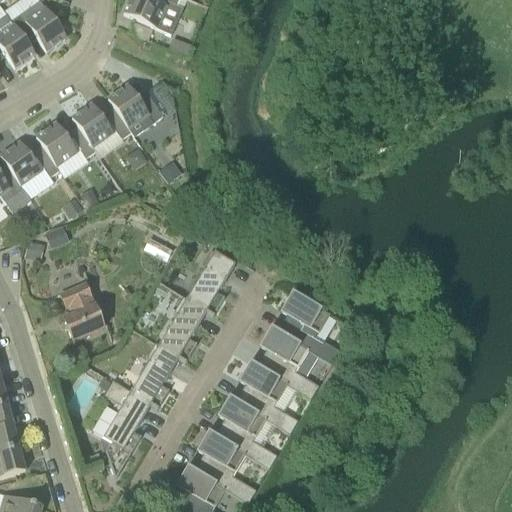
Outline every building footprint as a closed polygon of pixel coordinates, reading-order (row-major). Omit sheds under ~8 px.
[(131,0),(123,18),(134,23),(171,40),(187,3),(181,0),(152,0),(151,4),(142,0),(131,0)] [(34,40),(46,56),(66,42),(40,5),(10,25),(25,46),(34,40)] [(0,58),(3,56),(14,73),(34,59),(25,46),(10,25),(6,19),(0,22),(0,58)] [(133,27),(129,37),(147,44),(151,35),(133,27)] [(157,93),(148,99),(145,96),(147,100),(139,106),(127,90),(108,103),(116,116),(131,137),(133,141),(163,120),(160,116),(169,110),(157,93)] [(107,122),(103,125),(91,109),(72,123),(80,135),(92,152),(95,156),(100,162),(123,146),(121,143),(131,137),(116,116),(107,122)] [(44,154),(56,171),(80,155),(71,142),(67,144),(55,128),(36,142),(44,154)] [(85,163),(95,156),(92,152),(80,135),(71,142),(80,155),(85,163)] [(20,147),(0,160),(0,161),(9,174),(20,190),(40,176),(20,147)] [(59,175),(56,171),(44,154),(35,161),(49,182),(59,175)] [(182,178),(172,165),(158,175),(167,188),(182,178)] [(0,179),(0,199),(5,207),(12,218),(30,205),(23,195),(20,190),(9,174),(0,179)] [(100,208),(92,192),(80,198),(88,214),(100,208)] [(71,221),(82,214),(75,204),(64,211),(71,221)] [(50,251),(68,245),(63,230),(45,235),(50,251)] [(40,264),(42,256),(44,247),(28,244),(26,252),(24,261),(40,264)] [(231,267),(210,255),(201,269),(205,272),(186,303),(186,304),(203,314),(203,315),(213,321),(224,302),(217,298),(226,283),(223,281),(231,267)] [(84,288),(60,298),(66,311),(69,310),(72,319),(63,323),(73,345),(103,333),(84,288)] [(329,319),(291,297),(280,315),(287,319),(277,335),(276,336),(308,355),(307,355),(331,370),(340,356),(316,342),(329,319)] [(182,301),(174,316),(177,318),(158,349),(158,350),(175,361),(185,367),(196,348),(189,344),(198,329),(195,327),(203,315),(203,314),(186,304),(186,303),(182,301)] [(277,335),(270,331),(259,349),(266,353),(256,370),(256,371),(287,389),(286,390),(310,404),(319,391),(295,376),(307,355),(308,355),(276,336),(277,335)] [(155,347),(146,362),(149,364),(130,396),(148,407),(147,408),(157,414),(168,395),(162,391),(171,375),(168,374),(175,361),(158,350),(158,349),(155,347)] [(256,370),(249,366),(239,384),(245,388),(235,405),(266,424),(266,425),(289,439),(298,425),(274,411),(286,390),(287,389),(256,371),(256,370)] [(106,394),(110,386),(102,382),(98,389),(106,394)] [(140,420),(147,408),(148,407),(130,396),(115,386),(106,401),(122,410),(102,443),(110,448),(105,456),(112,477),(119,477),(141,441),(134,437),(143,422),(140,420)] [(235,405),(229,401),(218,419),(224,423),(214,440),(245,459),(269,474),(277,460),(253,446),(266,425),(266,424),(235,405)] [(0,410),(0,433),(13,431),(7,409),(0,410)] [(13,431),(0,433),(0,457),(18,453),(16,443),(13,431)] [(214,440),(208,436),(197,454),(203,458),(193,474),(193,475),(224,494),(248,509),(256,495),(232,480),(245,459),(214,440)] [(104,456),(105,456),(110,448),(102,443),(100,446),(104,456)] [(18,453),(0,457),(0,482),(25,476),(18,453)] [(85,471),(97,467),(94,459),(82,463),(85,471)] [(193,474),(187,470),(176,488),(182,492),(171,510),(174,511),(212,511),(224,494),(193,475),(193,474)] [(3,499),(0,510),(0,511),(41,511),(42,511),(3,499)]
